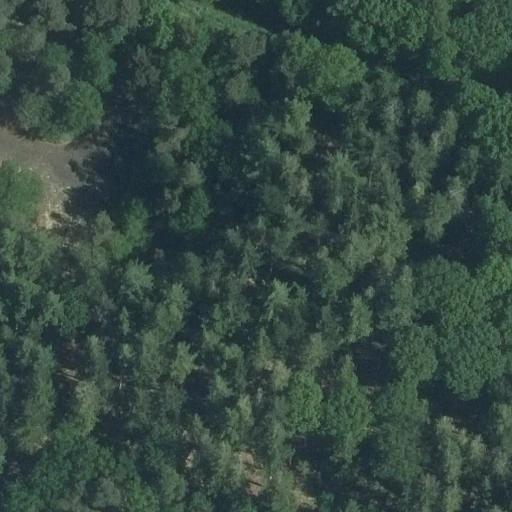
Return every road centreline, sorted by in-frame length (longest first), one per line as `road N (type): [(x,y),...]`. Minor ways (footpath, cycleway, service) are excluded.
road 1 (track): [(511,138),(130,0)]
road 2 (track): [(0,444),(147,511)]
